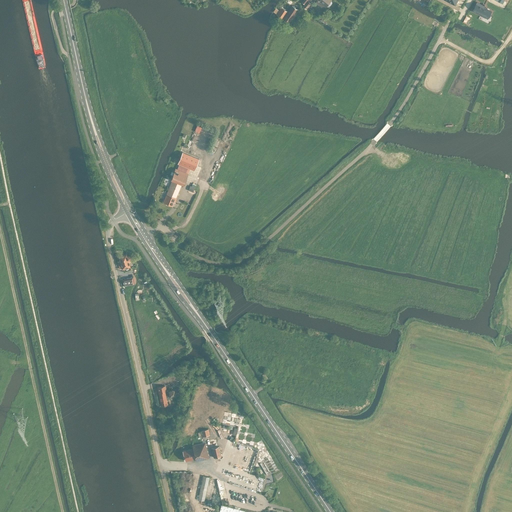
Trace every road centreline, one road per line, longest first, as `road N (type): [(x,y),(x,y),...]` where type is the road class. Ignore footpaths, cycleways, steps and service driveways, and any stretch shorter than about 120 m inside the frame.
road 1 (primary): [(329,511),(129,210)]
road 2 (unclassified): [(171,511),(107,234),(129,210)]
road 3 (track): [(62,511),(0,229)]
road 4 (primary): [(129,210),(94,130),(63,0)]
